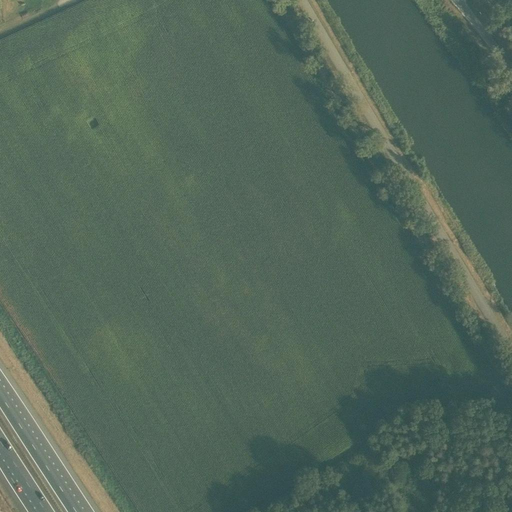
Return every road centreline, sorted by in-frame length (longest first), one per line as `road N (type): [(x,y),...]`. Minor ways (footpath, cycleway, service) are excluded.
road 1 (unclassified): [(511,337),(313,0)]
road 2 (motorway): [(75,511),(0,394)]
